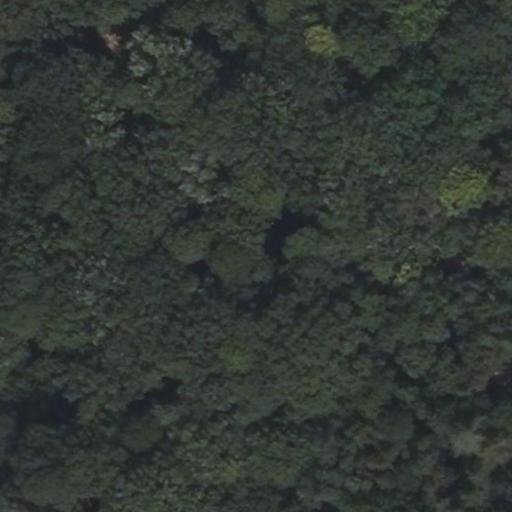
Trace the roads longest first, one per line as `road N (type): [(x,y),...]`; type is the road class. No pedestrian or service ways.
road 1 (track): [(511,388),(78,0)]
road 2 (track): [(511,70),(391,277),(198,511)]
